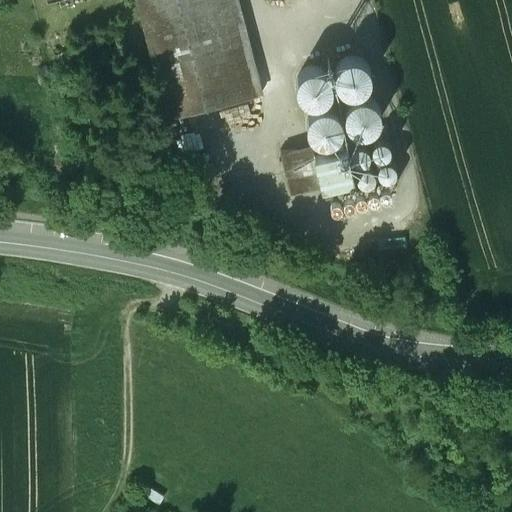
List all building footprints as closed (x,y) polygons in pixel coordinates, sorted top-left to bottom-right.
[(219,0),(136,0),(167,118),(245,97),(219,0)] [(369,80),(371,73),(369,66),(365,61),(359,57),(352,55),(345,57),(340,61),(336,67),(334,74),(336,81),(340,87),(346,91),(353,92),(360,90),(366,86),(369,80)] [(331,91),(332,84),(330,77),(326,71),(320,67),(313,66),(307,67),(301,71),(297,77),(295,84),(297,91),(301,97),(307,101),(314,102),(321,100),(327,96),(331,91)] [(379,121),(381,114),(379,107),(375,101),(369,97),(362,96),(355,98),(349,102),(345,107),(344,114),(346,121),(350,127),(356,131),(363,132),(369,131),(375,127),(379,121)] [(341,131),(342,124),(341,117),(337,111),(331,107),(324,106),(317,107),(311,111),(307,117),(306,124),(308,131),(312,137),(318,141),(324,142),(331,141),(337,137),(341,131)] [(390,151),(390,147),(390,144),(388,141),(385,139),(381,139),(378,139),(375,141),(373,144),(372,148),(373,151),(375,154),(378,156),(381,157),(385,156),(388,154),(390,151)] [(369,156),(370,153),(369,149),(367,147),(364,145),(361,144),(357,145),(354,147),(352,150),(352,153),(352,157),(354,160),(357,161),(361,162),(364,161),(367,159),(369,156)] [(345,146),(314,153),(325,196),(356,188),(345,146)] [(395,172),(396,168),(395,165),(393,162),(390,160),(387,159),(383,160),(380,162),(378,165),(378,168),(378,172),(380,175),(383,177),(387,177),(390,177),(393,175),(395,172)] [(374,177),(375,174),(374,170),(372,167),(369,165),(366,165),(362,165),(360,167),(358,170),(357,174),(358,177),(360,180),(363,182),(366,183),(370,182),(373,180),(374,177)] [(365,199),(366,197),(365,195),(364,193),(362,192),(360,192),(358,192),(357,193),(356,195),(355,197),(356,199),(357,201),(358,202),(360,202),(362,202),(364,201),(365,199)] [(343,198),(343,200),(343,202),(344,204),(346,205),(348,205),(350,205),(352,204),(353,202),(354,200),(353,198),(352,196),(350,195),(348,195),(346,195),(344,196),(343,198)] [(331,201),(330,203),(331,205),(332,207),(334,208),(336,208),(338,208),(339,207),(340,205),(341,203),(340,201),(339,200),(338,198),(335,198),(333,199),(332,200),(331,201)]
